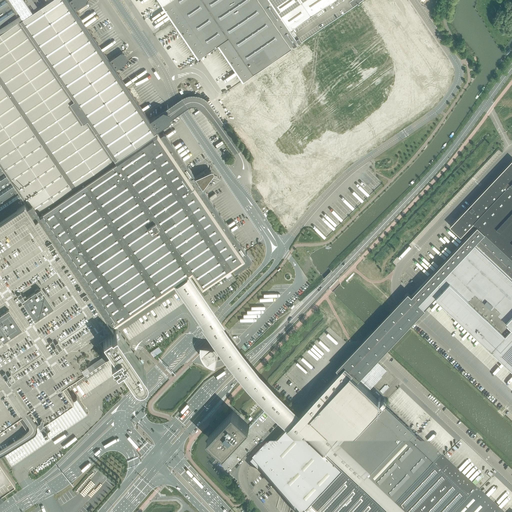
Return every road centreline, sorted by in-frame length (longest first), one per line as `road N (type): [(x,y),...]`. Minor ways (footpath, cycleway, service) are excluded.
road 1 (unclassified): [(511,480),(373,350),(351,345),(247,461),(244,486),(265,511)]
road 2 (secondary): [(262,350),(432,174),(511,69)]
road 3 (unclassified): [(281,249),(357,164),(437,110),(454,87),(456,63),(413,0)]
road 4 (unclassified): [(117,0),(239,188)]
road 5 (unclassified): [(132,414),(267,275),(281,249)]
road 6 (unclassified): [(269,256),(119,408)]
road 7 (unclassified): [(397,276),(404,307),(511,409)]
road 8 (unclassified): [(511,150),(397,276)]
road 9 (unclassified): [(119,408),(52,473),(0,508)]
road 10 (secondary): [(169,453),(262,350)]
road 11 (secondary): [(262,350),(218,379),(161,443)]
road 12 (unclassified): [(14,511),(77,470),(119,428)]
